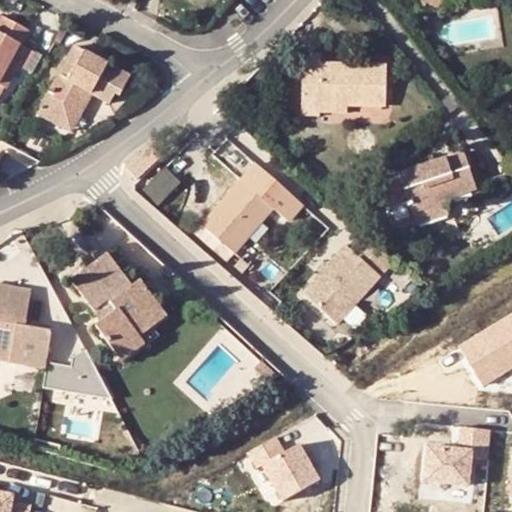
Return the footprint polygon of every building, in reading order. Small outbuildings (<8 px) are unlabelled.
[(461,0),(417,0),(420,10),(462,3),(461,0)] [(0,91),(4,93),(14,75),(24,57),(16,53),(25,37),(0,24),(0,91)] [(296,114),(313,114),(313,106),(342,106),(377,107),(376,63),(313,64),(312,53),(297,53),(296,114)] [(63,129),(78,101),(87,106),(101,113),(107,101),(112,104),(123,84),(68,54),(36,114),(63,129)] [(35,64),(24,57),(14,75),(25,81),(35,64)] [(78,101),(63,129),(72,134),(87,106),(78,101)] [(313,106),(313,114),(342,115),(342,106),(313,106)] [(36,114),(30,124),(66,143),(72,134),(63,129),(36,114)] [(444,202),(476,192),(468,170),(451,175),(447,161),(400,175),(403,181),(383,188),(391,211),(410,205),(418,228),(449,218),(444,202)] [(275,214),(289,198),(263,173),(256,167),(241,183),(202,228),(235,258),(275,214)] [(159,200),(180,180),(169,168),(148,188),(159,200)] [(302,209),(289,198),(275,214),(288,225),(302,209)] [(337,323),(394,266),(358,230),(301,288),(337,323)] [(144,342),(137,331),(164,313),(144,284),(135,291),(110,254),(72,279),(102,323),(98,326),(120,358),(144,342)] [(0,360),(46,369),(53,331),(25,325),(31,290),(0,284),(0,360)] [(511,355),(511,313),(508,306),(454,337),(477,378),(511,355)] [(490,433),(460,430),(458,452),(428,449),(424,484),(468,488),(470,460),(488,462),(490,433)] [(283,455),(274,440),(248,455),(257,470),(262,467),(283,504),(318,483),(298,447),(283,455)] [(14,498),(0,495),(0,511),(31,511),(32,509),(12,505),(14,498)]
